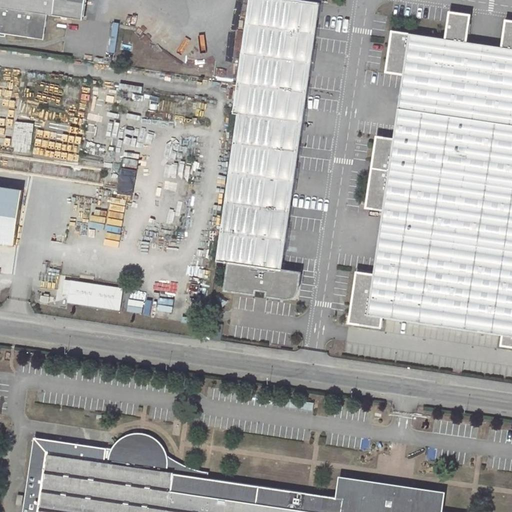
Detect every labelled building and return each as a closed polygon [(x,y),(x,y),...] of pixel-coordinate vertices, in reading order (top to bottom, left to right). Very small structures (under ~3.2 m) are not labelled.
[(0,0),(0,32),(45,40),(48,14),(83,20),(86,0),(0,0)] [(323,6),(286,0),(251,0),(212,294),(307,308),(312,274),(282,269),(323,6)] [(511,349),(511,48),(391,28),(341,331),(511,357),(511,349)] [(212,67),(212,58),(197,58),(196,66),(212,67)] [(14,135),(15,152),(31,152),(31,135),(14,135)] [(120,175),(135,181),(139,170),(124,164),(120,175)] [(119,183),(120,198),(134,197),(134,183),(119,183)] [(0,184),(0,241),(20,244),(27,187),(0,184)] [(113,203),(108,228),(122,231),(127,205),(113,203)] [(120,310),(124,288),(71,280),(68,302),(120,310)] [(128,305),(128,312),(143,313),(143,306),(128,305)] [(315,409),(315,400),(286,400),(286,409),(315,409)] [(444,511),(439,510),(441,496),(344,482),(342,495),(334,496),(307,492),(208,478),(174,473),(176,461),(164,459),(163,455),(161,450),(158,445),(152,440),(146,437),(142,437),(135,437),(130,438),(127,439),(123,442),(122,443),(118,447),(117,449),(35,437),(23,511),(444,511)] [(163,455),(164,459),(176,461),(167,455),(161,450),(163,455)] [(176,461),(174,473),(208,478),(209,473),(202,472),(191,469),(183,465),(176,461)]
